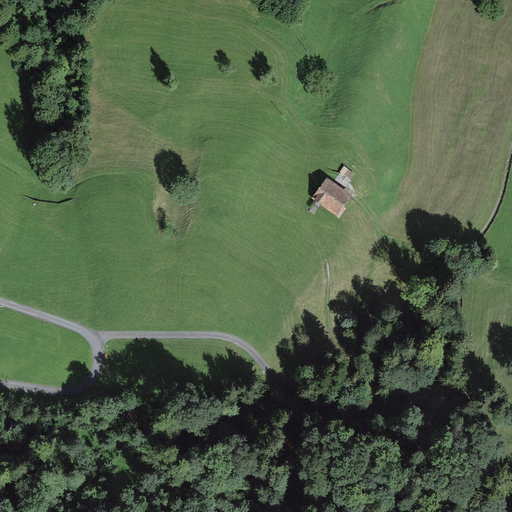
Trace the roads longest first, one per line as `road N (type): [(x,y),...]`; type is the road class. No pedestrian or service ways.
road 1 (track): [(90,336),(221,335),(243,344),(295,394),(383,411),(335,349),(326,263)]
road 2 (residential): [(0,301),(79,329),(97,346),(94,374),(82,387),(0,384)]
